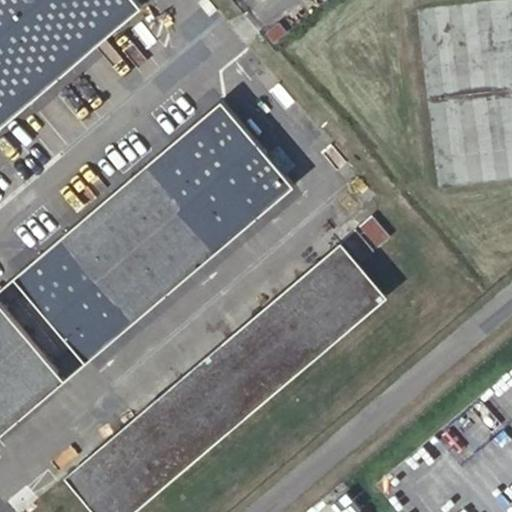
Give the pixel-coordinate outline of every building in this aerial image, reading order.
[(0,0),(0,126),(144,4),(140,0),(0,0)] [(0,434),(67,377),(54,361),(75,345),(88,359),(296,183),(292,178),(295,176),(226,88),(0,261),(0,434)] [(369,211),(358,218),(374,240),(385,232),(369,211)] [(353,222),(342,230),(359,251),(370,244),(353,222)] [(132,511),(390,294),(343,238),(67,474),(99,511),(132,511)]
